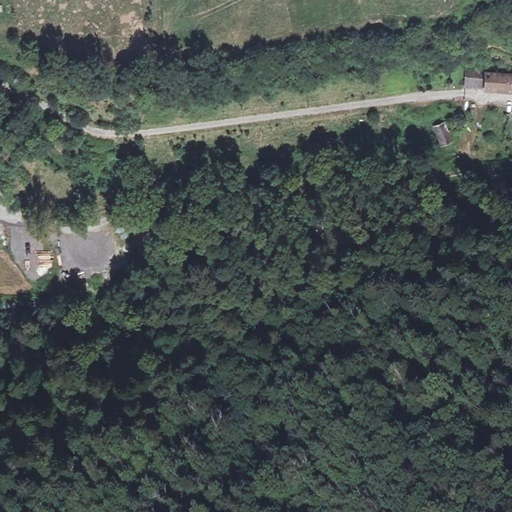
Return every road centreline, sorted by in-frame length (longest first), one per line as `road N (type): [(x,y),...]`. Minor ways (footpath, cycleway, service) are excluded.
road 1 (track): [(22,218),(79,217),(298,178),(511,164)]
road 2 (unclassified): [(0,82),(74,126),(130,135),(462,92)]
